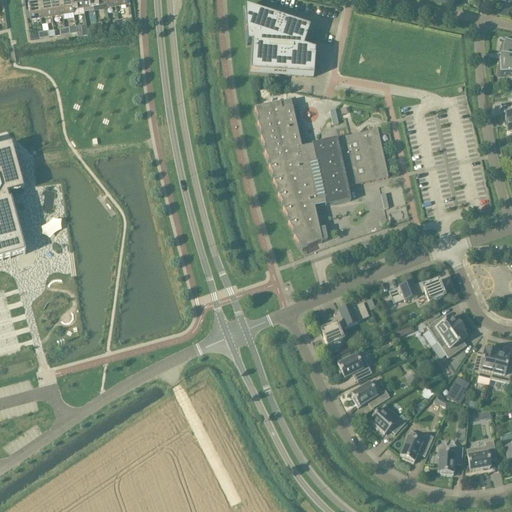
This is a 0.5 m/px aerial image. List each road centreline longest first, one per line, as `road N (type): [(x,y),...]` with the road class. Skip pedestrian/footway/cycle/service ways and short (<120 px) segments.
road 1 (tertiary): [(157,0),(181,180),(227,337)]
road 2 (tertiary): [(245,330),(195,182),(169,0)]
road 3 (residential): [(511,494),(436,499),(376,470),(351,445),(286,313)]
road 4 (residential): [(441,223),(416,109),(431,101),(334,78),(351,0)]
road 5 (unclassified): [(0,469),(137,378),(227,337)]
road 6 (residential): [(510,227),(483,105),(479,42),(480,20),(511,26)]
road 7 (tertiary): [(347,511),(314,480),(284,432),(245,330)]
road 8 (tertiary): [(227,337),(287,462),(328,511)]
road 9 (residential): [(441,223),(323,263),(329,296)]
road 10 (residential): [(329,296),(448,248)]
